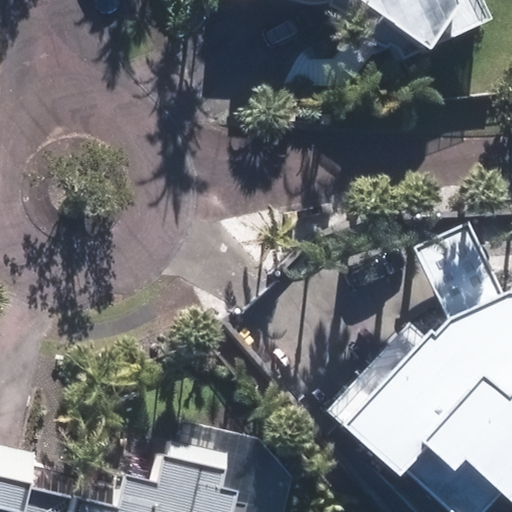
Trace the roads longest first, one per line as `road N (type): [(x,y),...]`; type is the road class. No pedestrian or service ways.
road 1 (residential): [(80,185),(511,157)]
road 2 (residential): [(31,0),(80,185)]
